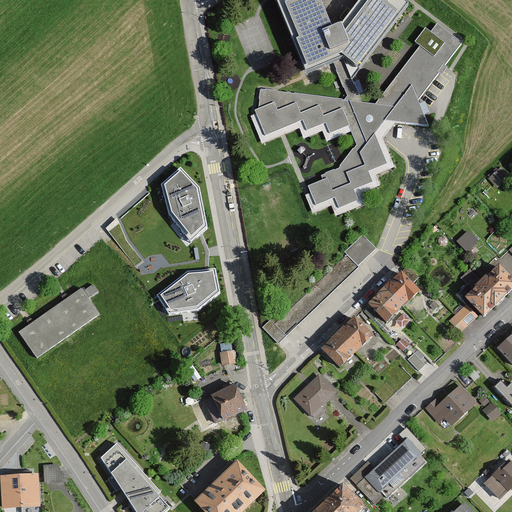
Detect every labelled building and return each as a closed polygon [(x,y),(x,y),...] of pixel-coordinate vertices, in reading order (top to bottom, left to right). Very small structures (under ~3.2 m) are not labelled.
[(318,0),(275,0),(306,75),(332,63),(346,100),(260,89),(257,115),(251,117),(260,142),(299,125),(303,136),(322,128),(326,139),(350,130),(356,145),(338,168),(321,175),(323,179),(308,185),(310,193),(305,195),(312,213),(332,205),(336,216),(361,206),(355,192),(376,182),(372,172),(391,164),(379,136),(384,130),(389,123),(427,128),(418,100),(461,44),(436,25),(429,33),(424,29),(414,43),(419,47),(376,104),(361,102),(351,77),(407,7),(397,0),(361,0),(334,36),(318,0)] [(510,179),(503,170),(491,181),(498,189),(510,179)] [(169,215),(191,243),(207,230),(199,191),(180,171),(162,187),(169,215)] [(112,224),(106,230),(115,241),(135,266),(142,261),(126,242),(117,220),(112,224)] [(478,243),(467,233),(457,243),(468,253),(478,243)] [(344,255),(358,268),(376,250),(363,237),(344,255)] [(287,336),(358,268),(344,255),(274,323),(287,336)] [(511,281),(498,266),(480,282),(499,302),(511,290),(511,281)] [(198,310),(219,294),(215,271),(188,273),(159,297),(169,315),(198,310)] [(402,274),(385,291),(404,310),(421,294),(402,274)] [(499,302),(480,282),(463,297),(482,318),(499,302)] [(99,316),(82,290),(19,333),(36,359),(99,316)] [(404,310),(385,291),(368,307),(387,327),(404,310)] [(477,319),(465,307),(450,322),(461,334),(477,319)] [(287,336),(274,323),(271,319),(262,328),(278,345),(282,341),(287,336)] [(338,335),(357,355),(374,340),(355,319),(338,335)] [(338,372),(357,355),(338,335),(320,352),(338,372)] [(511,335),(496,350),(511,367),(511,335)] [(234,350),(220,352),(222,366),(237,364),(234,350)] [(201,378),(192,366),(186,370),(195,382),(201,378)] [(336,395),(318,376),(293,400),(312,418),(336,395)] [(498,381),(492,386),(511,407),(511,406),(511,383),(510,382),(504,387),(498,381)] [(235,385),(211,396),(222,421),(247,410),(235,385)] [(477,406),(459,387),(442,402),(438,398),(424,410),(446,434),(477,406)] [(407,431),(400,437),(405,443),(375,470),(369,463),(350,481),(373,506),(429,455),(407,431)] [(167,511),(175,505),(117,441),(100,457),(121,489),(127,499),(135,511),(167,511)] [(240,511),(266,489),(238,459),(195,499),(207,511),(240,511)] [(505,465),(485,487),(501,502),(511,490),(511,465),(510,464),(507,467),(505,465)] [(64,471),(59,465),(45,466),(46,484),(71,483),(66,477),(70,475),(68,471),(64,471)] [(42,474),(22,475),(23,509),(43,508),(42,474)] [(22,475),(3,476),(4,510),(23,509),(22,475)] [(344,487),(325,505),(331,511),(364,511),(366,510),(344,487)]
